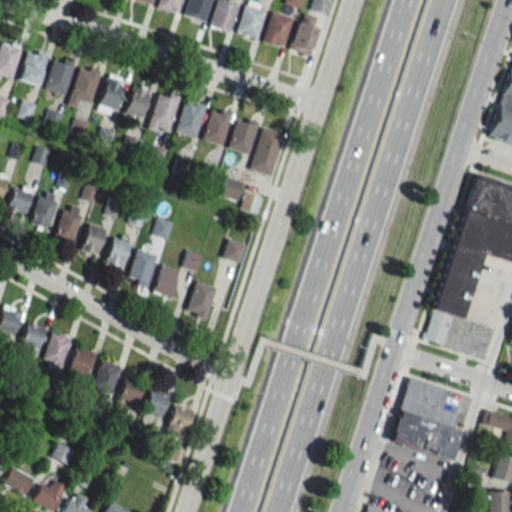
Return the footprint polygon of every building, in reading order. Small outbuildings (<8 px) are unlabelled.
[(179,0),(176,11),(155,4),(156,0),(179,0)] [(208,0),(201,22),(181,15),(185,0),(208,0)] [(218,0),(236,6),(227,32),(206,26),(214,0),(218,0)] [(322,15),(329,0),(328,0),(309,0),(306,7),(322,15)] [(262,11),(253,37),(233,30),(241,4),(262,11)] [(290,18),(281,45),(260,38),(269,12),(290,18)] [(316,28),(307,55),(286,48),(295,22),(316,28)] [(0,43),(0,75),(8,78),(17,49),(16,49),(18,45),(8,42),(7,46),(0,43)] [(23,51),(14,80),(34,86),(44,58),(43,57),(44,54),(34,50),(33,54),(23,51)] [(49,59),(40,88),(60,95),(70,66),(69,66),(71,62),(61,59),(59,63),(49,59)] [(75,68),(64,104),(73,108),(75,99),(86,103),(96,75),(95,74),(96,71),(87,67),(85,71),(75,68)] [(485,136),(511,143),(511,70),(504,68),(485,136)] [(120,85),(112,110),(108,109),(106,114),(93,110),(103,78),(117,82),(117,84),(120,85)] [(145,94),(138,117),(121,112),(129,86),(143,90),(142,93),(145,94)] [(177,96),(166,128),(155,125),(153,131),(144,128),(155,94),(165,98),(166,93),(177,96)] [(32,104),(19,99),(13,116),(27,121),(32,104)] [(181,102),(171,131),(192,138),(201,109),(200,109),(202,105),(192,102),(191,106),(181,102)] [(59,113),(45,109),(39,125),(53,130),(59,113)] [(227,117),(218,145),(198,139),(207,111),(217,114),(218,110),(228,113),(227,117)] [(85,121),(71,117),(66,134),(80,138),(85,121)] [(255,121),(245,154),(224,147),(233,120),(244,123),(245,118),(255,121)] [(281,134),(267,175),(246,169),(260,127),(281,134)] [(138,139),(124,135),(118,151),(132,156),(138,139)] [(470,174),(511,187),(511,263),(479,253),(459,318),(449,315),(440,344),(420,338),(429,311),(426,309),(470,174)] [(241,181),(224,176),(217,195),(235,201),(241,181)] [(20,213),(29,187),(12,181),(3,207),(20,213)] [(55,196),(37,189),(26,222),(44,228),(55,196)] [(254,214),(259,197),(242,192),(237,209),(254,214)] [(68,242),(80,209),(62,203),(50,236),(68,242)] [(164,239),(170,222),(154,217),(149,234),(164,239)] [(92,254),(101,229),(86,224),(77,249),(92,254)] [(100,263),(117,269),(126,242),(110,236),(100,263)] [(236,263),(242,244),(225,238),(218,257),(236,263)] [(133,248),(154,255),(143,288),(133,285),(134,280),(124,277),(133,248)] [(198,254),(184,250),(179,267),(193,271),(198,254)] [(152,293),(171,296),(175,268),(156,265),(152,293)] [(202,319),(213,286),(192,280),(182,313),(202,319)] [(0,331),(11,334),(17,310),(0,306),(0,331)] [(35,348),(40,327),(23,322),(17,343),(35,348)] [(67,339),(49,332),(37,363),(55,370),(67,339)] [(81,379),(91,353),(74,346),(64,373),(81,379)] [(91,388),(110,392),(116,364),(97,360),(91,388)] [(452,460),(460,431),(451,429),(455,413),(441,409),(447,389),(403,377),(386,443),(452,460)] [(139,384),(121,378),(115,397),(133,403),(139,384)] [(141,411),(159,415),(164,394),(146,389),(141,411)] [(163,434),(181,438),(187,408),(170,404),(163,434)] [(511,416),(482,409),(478,424),(503,430),(499,443),(511,446),(511,416)] [(70,451),(55,442),(48,455),(63,464),(70,451)] [(511,465),(511,456),(496,453),(489,476),(507,481),(511,465)] [(0,483),(8,467),(29,478),(20,494),(0,483)] [(82,487),(89,473),(77,467),(70,481),(82,487)] [(37,484),(46,489),(51,481),(62,487),(49,511),(29,500),(37,484)] [(485,511),(504,511),(504,491),(485,491),(485,511)] [(58,511),(66,499),(69,501),(73,493),(83,498),(79,506),(87,510),(85,511),(58,511)] [(100,511),(107,501),(127,511),(100,511)]
